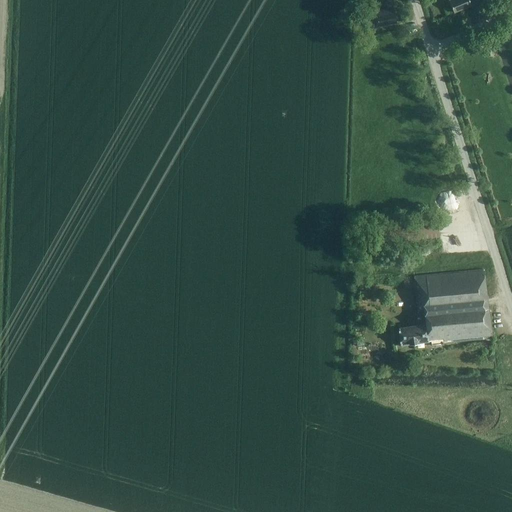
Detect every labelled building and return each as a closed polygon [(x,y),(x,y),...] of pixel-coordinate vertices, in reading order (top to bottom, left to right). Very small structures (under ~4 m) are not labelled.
[(449,0),(454,12),(472,5),(469,0),(449,0)] [(397,23),(394,7),(372,11),(375,28),(397,23)] [(366,18),(364,10),(356,12),(358,19),(366,18)] [(376,224),(379,248),(440,241),(437,217),(376,224)] [(428,274),(414,275),(416,289),(419,309),(425,309),(426,318),(418,319),(418,324),(399,327),(401,344),(432,340),(432,344),(433,344),(435,346),(440,345),(442,343),(443,343),(493,337),(484,269),(428,274)]
